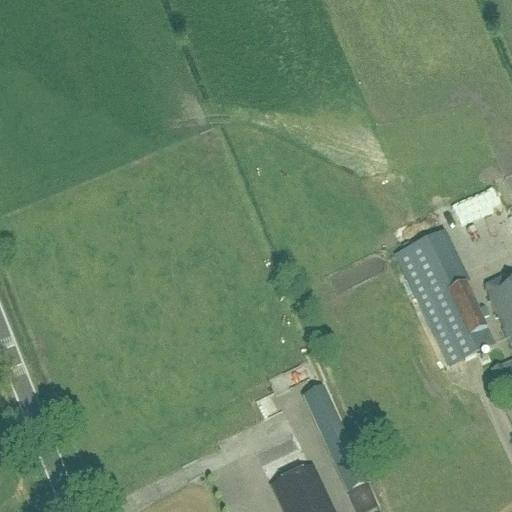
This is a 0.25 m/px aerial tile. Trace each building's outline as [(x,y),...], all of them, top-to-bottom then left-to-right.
[(475,194),(481,209),(494,204),(489,189),(475,194)] [(452,257),(443,237),(399,256),(408,276),(452,257)] [(452,257),(408,276),(432,331),(476,311),(452,257)] [(511,275),(484,289),(504,331),(501,333),(511,355),(511,364),(488,376),(497,394),(511,386),(511,275)] [(476,311),(432,331),(450,371),(494,351),(476,311)] [(265,380),(268,399),(282,396),(278,377),(265,380)] [(346,442),(324,393),(302,402),(345,499),(347,498),(353,511),(376,511),(367,490),(346,442)] [(238,421),(212,423),(214,458),(244,457),(243,429),(238,430),(238,421)] [(259,476),(276,470),(273,460),(255,466),(259,476)] [(331,511),(312,472),(271,491),(280,511),(331,511)]
